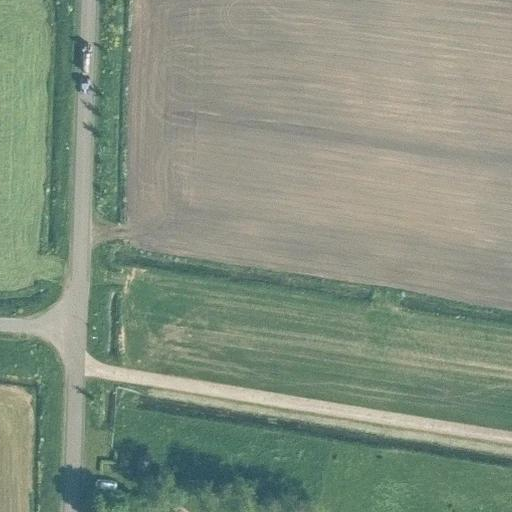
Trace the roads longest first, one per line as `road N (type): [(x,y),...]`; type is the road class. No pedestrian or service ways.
road 1 (unclassified): [(77,329),(91,0)]
road 2 (unclassified): [(71,511),(77,329)]
